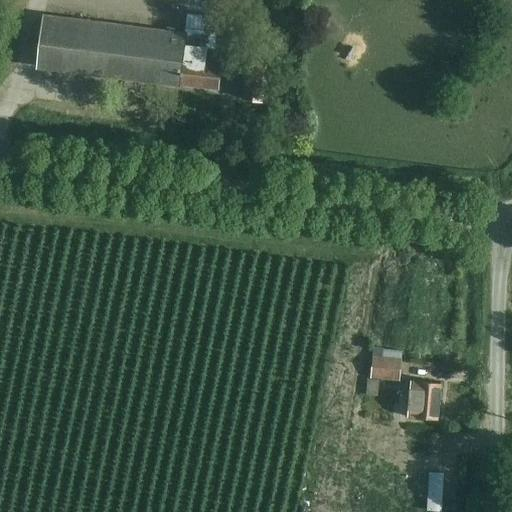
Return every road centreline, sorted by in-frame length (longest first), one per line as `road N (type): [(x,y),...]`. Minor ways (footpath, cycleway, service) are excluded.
road 1 (unclassified): [(0,161),(499,226)]
road 2 (unclassified): [(495,511),(499,226)]
